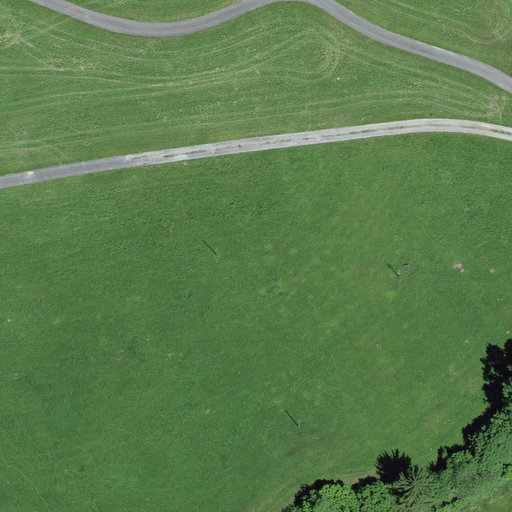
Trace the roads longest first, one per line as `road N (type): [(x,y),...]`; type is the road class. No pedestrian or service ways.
road 1 (track): [(0,187),(318,137),(443,126),(511,135)]
road 2 (track): [(511,372),(493,382),(463,430),(292,486),(259,511)]
road 3 (track): [(43,0),(142,30),(190,26),(263,0)]
road 4 (track): [(319,0),(373,32),(511,86)]
